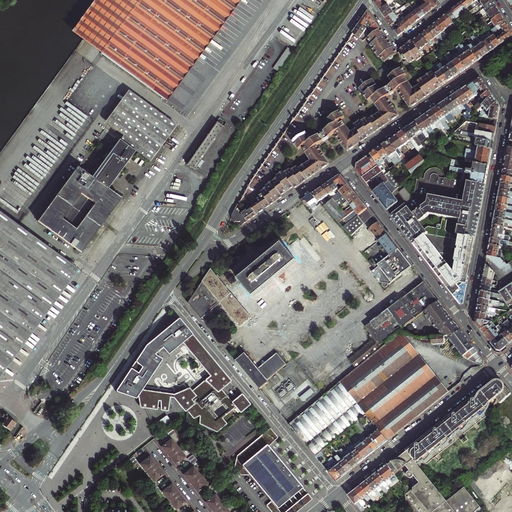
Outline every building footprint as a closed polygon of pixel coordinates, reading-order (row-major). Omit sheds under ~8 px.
[(92,46),(164,99),(234,0),(111,0),(83,39),(92,46)] [(379,10),(384,7),(381,3),(383,0),(375,0),(374,3),(377,7),(379,10)] [(434,0),(431,0),(426,3),(431,10),(434,8),(438,5),(436,4),(434,1),(434,0)] [(472,7),(466,0),(463,0),(463,1),(461,2),(466,10),(468,13),(471,11),(469,9),(472,7)] [(477,6),(473,0),(466,0),(472,7),(473,9),(477,6)] [(480,12),(493,2),(491,0),(484,0),(481,3),(479,4),(477,6),(480,9),(473,14),(474,16),(480,12)] [(466,10),(461,2),(459,4),(457,6),(462,14),(466,10)] [(484,17),(496,7),(495,4),(493,2),(480,12),(484,17)] [(426,4),(420,8),(425,15),(428,13),(431,10),(426,3),(426,4)] [(384,7),(379,10),(381,13),(383,15),(392,8),(391,7),(390,7),(388,4),(384,7)] [(414,9),(414,10),(420,19),(423,17),(425,15),(420,8),(419,6),(418,7),(414,9)] [(462,14),(457,6),(452,9),(450,11),(456,19),(462,14)] [(487,25),(501,15),(499,11),(496,7),(484,17),(482,17),(483,18),(487,25)] [(392,8),(383,15),(384,17),(386,19),(398,10),(397,9),(393,11),(392,10),(393,9),(392,8)] [(398,10),(386,19),(387,21),(388,22),(395,18),(396,17),(395,14),(396,14),(401,11),(400,9),(398,10)] [(410,13),(411,14),(416,22),(418,21),(420,19),(414,10),(410,13)] [(368,11),(363,20),(368,23),(366,25),(368,27),(373,19),(372,17),(368,11)] [(456,19),(450,11),(448,12),(447,14),(452,22),(456,19)] [(402,21),(407,29),(410,27),(412,26),(405,16),(403,12),(400,14),(401,15),(404,19),(402,21)] [(405,16),(412,26),(414,24),(416,22),(411,14),(407,16),(407,15),(405,16)] [(452,22),(447,14),(444,16),(442,18),(451,31),(453,30),(452,29),(452,28),(451,26),(454,24),(452,22)] [(496,28),(506,21),(504,18),(501,15),(487,25),(489,28),(494,24),(496,28)] [(395,18),(388,22),(390,25),(391,26),(395,23),(398,21),(400,19),(399,18),(397,20),(395,18)] [(451,31),(442,18),(439,20),(437,22),(445,34),(448,37),(449,40),(451,38),(448,34),(451,31)] [(487,25),(483,18),(479,21),(486,30),(489,28),(487,25)] [(375,22),(373,19),(368,27),(368,28),(367,28),(366,29),(369,31),(370,30),(377,24),(375,22)] [(361,22),(359,24),(366,29),(367,28),(368,27),(366,25),(368,23),(363,20),(361,22)] [(397,25),(403,33),(405,31),(407,29),(402,21),(400,22),(398,21),(395,23),(397,25)] [(499,30),(501,33),(507,41),(511,38),(511,37),(511,30),(511,29),(506,21),(496,28),(492,31),(493,34),(499,30)] [(445,34),(437,22),(434,24),(432,26),(439,35),(443,42),(444,43),(449,40),(448,37),(445,39),(443,36),(445,34)] [(395,23),(391,26),(398,37),(401,34),(403,33),(397,25),(395,23)] [(358,27),(356,29),(368,38),(369,37),(369,36),(366,34),(368,32),(369,31),(366,29),(359,24),(358,27)] [(379,27),(377,24),(370,30),(374,34),(380,29),(379,27)] [(439,35),(432,26),(429,28),(427,30),(434,40),(439,48),(444,43),(443,42),(440,45),(438,42),(438,41),(436,38),(439,35)] [(354,32),(353,34),(364,42),(365,41),(363,40),(364,38),(366,40),(368,38),(356,29),(354,32)] [(371,36),(369,37),(368,38),(372,44),(371,45),(379,58),(381,57),(385,63),(398,54),(397,53),(392,46),(385,35),(380,29),(374,34),(372,35),(371,36)] [(434,40),(427,30),(424,31),(422,34),(429,44),(434,51),(436,50),(433,45),(432,45),(432,44),(431,42),(434,40)] [(486,34),(487,36),(495,49),(498,47),(499,46),(501,45),(495,37),(494,35),(493,36),(490,32),(486,34)] [(504,43),(507,41),(501,33),(495,37),(501,45),(504,43)] [(429,44),(422,34),(419,35),(417,38),(424,47),(428,53),(430,51),(426,45),(429,44)] [(495,49),(487,36),(484,38),(482,36),(481,36),(479,34),(478,35),(480,39),(490,53),(493,51),(495,49)] [(471,38),(476,45),(484,57),(487,55),(490,53),(480,39),(478,41),(474,35),(471,38)] [(424,47),(417,38),(415,39),(412,41),(423,57),(424,59),(429,55),(428,53),(425,55),(421,50),(424,47)] [(478,61),(481,59),(484,57),(476,45),(473,46),(467,38),(464,39),(468,45),(478,61)] [(423,57),(412,41),(407,46),(400,51),(409,64),(415,60),(416,62),(423,57)] [(458,44),(459,45),(472,65),(476,63),(478,61),(468,45),(465,47),(463,45),(462,46),(460,43),(458,44)] [(459,58),(466,69),(469,67),(472,65),(459,45),(458,46),(459,48),(458,49),(459,50),(458,51),(461,55),(462,54),(463,56),(459,58)] [(447,53),(460,73),(463,71),(466,69),(459,58),(455,61),(454,60),(455,60),(455,59),(452,55),(451,55),(449,52),(447,53)] [(447,67),(454,77),(458,75),(460,73),(447,53),(444,55),(446,58),(446,59),(449,63),(450,63),(451,64),(447,67)] [(436,65),(448,82),(451,79),(454,77),(447,67),(443,70),(442,69),(443,68),(443,67),(440,64),(439,63),(438,64),(437,63),(436,64),(436,65)] [(435,75),(442,86),(445,84),(448,82),(436,65),(432,67),(437,74),(435,75)] [(264,200),(263,201),(268,207),(278,200),(283,196),(282,195),(288,190),(294,187),(295,188),(302,184),(317,173),(316,172),(318,170),(319,171),(322,170),(330,164),(323,154),(317,146),(335,133),(342,142),(348,151),(357,145),(359,144),(358,143),(361,141),(361,142),(371,135),(386,125),(385,124),(388,122),(388,123),(389,122),(399,116),(393,107),(387,98),(392,94),(398,90),(404,100),(410,108),(420,102),(421,101),(420,100),(423,98),(424,99),(435,91),(442,86),(435,75),(433,72),(417,83),(419,86),(414,90),(409,83),(404,76),(406,75),(402,68),(389,77),(393,83),(389,86),(388,87),(386,88),(381,92),(373,80),(360,89),(368,101),(372,98),(375,102),(382,112),(370,120),(368,118),(362,122),(361,121),(354,125),(357,129),(351,133),(345,123),(344,122),(342,124),(340,121),(345,117),(341,111),(328,120),(331,125),(332,126),(312,140),(311,139),(307,134),(294,143),(299,150),(304,146),(306,149),(304,150),(306,153),(311,161),(300,168),(299,166),(293,170),(291,169),(285,173),(284,172),(278,176),(279,177),(267,186),(268,188),(262,192),(263,194),(261,195),(263,199),(264,200)] [(473,82),(482,93),(479,95),(482,98),(490,92),(485,86),(481,79),(478,79),(476,81),(473,82)] [(471,84),(468,86),(477,98),(479,100),(482,98),(479,95),(482,93),(473,82),(471,84)] [(465,88),(461,91),(470,101),(471,100),(473,103),(477,100),(476,99),(477,98),(468,86),(465,88)] [(120,140),(135,151),(149,161),(175,125),(128,91),(105,122),(123,135),(120,140)] [(458,93),(455,95),(464,106),(468,111),(463,115),(467,121),(471,117),(469,114),(471,112),(471,111),(472,110),(468,106),(466,105),(466,104),(470,101),(461,91),(458,93)] [(493,96),(491,94),(490,92),(482,98),(479,100),(481,103),(483,106),(493,96)] [(453,97),(450,98),(458,109),(461,113),(463,112),(462,111),(464,109),(461,106),(462,105),(463,106),(464,106),(455,95),(453,97)] [(481,115),(480,117),(482,117),(497,102),(495,99),(493,96),(483,106),(482,106),(485,109),(481,113),(481,114),(481,115)] [(448,100),(444,102),(455,118),(457,121),(458,120),(457,119),(458,118),(459,117),(462,114),(461,113),(458,109),(450,98),(448,100)] [(442,104),(439,107),(447,119),(449,122),(455,118),(444,102),(442,104)] [(500,106),(499,105),(497,102),(482,117),(486,118),(487,115),(489,115),(489,119),(490,119),(498,120),(500,108),(500,106)] [(483,106),(481,103),(475,107),(478,111),(482,106),(483,106)] [(436,109),(433,111),(445,129),(447,131),(450,129),(445,121),(447,119),(439,107),(436,109)] [(430,112),(427,115),(434,125),(436,128),(438,130),(441,129),(442,129),(443,129),(444,130),(445,129),(433,111),(430,112)] [(424,117),(421,118),(436,140),(441,147),(443,145),(436,135),(435,135),(435,134),(435,133),(434,130),(436,128),(434,125),(427,115),(424,117)] [(418,120),(416,122),(423,133),(426,131),(430,137),(431,137),(432,136),(435,141),(436,140),(421,118),(418,120)] [(497,125),(498,120),(490,119),(489,126),(497,128),(497,125)] [(187,164),(194,169),(224,127),(222,126),(219,124),(216,122),(187,164)] [(413,124),(410,126),(422,145),(423,146),(426,144),(424,140),(427,138),(423,133),(416,122),(413,124)] [(496,132),(497,128),(489,126),(476,124),(475,131),(495,135),(496,132)] [(407,129),(403,131),(414,146),(418,144),(420,147),(422,145),(410,126),(407,129)] [(494,139),(495,135),(475,131),(460,128),(453,135),(454,135),(476,139),(481,140),(494,142),(494,139)] [(400,133),(397,135),(405,145),(408,143),(409,144),(409,146),(411,149),(413,148),(414,149),(415,148),(414,146),(403,131),(400,133)] [(393,138),(389,141),(402,160),(405,164),(408,168),(412,174),(425,162),(420,155),(417,157),(414,159),(413,158),(411,160),(412,161),(408,163),(406,160),(407,160),(405,157),(406,156),(404,153),(403,154),(399,149),(405,145),(397,135),(393,138)] [(479,148),(492,150),(493,146),(494,142),(481,140),(476,139),(475,147),(479,148)] [(135,151),(120,140),(119,140),(91,178),(108,189),(135,151)] [(385,143),(381,146),(391,160),(395,166),(395,165),(396,166),(397,167),(400,165),(400,163),(400,162),(402,160),(389,141),(385,143)] [(379,148),(376,150),(382,158),(385,156),(385,157),(388,161),(389,161),(391,160),(381,146),(379,148)] [(417,157),(420,155),(415,148),(414,149),(413,148),(411,149),(417,157)] [(476,164),(489,166),(491,154),(492,150),(479,148),(478,153),(477,152),(477,151),(468,150),(468,151),(467,151),(465,150),(463,156),(466,156),(467,156),(467,158),(475,160),(476,159),(477,159),(476,164)] [(374,152),(370,154),(382,171),(384,170),(384,168),(382,166),(382,165),(385,163),(382,158),(376,150),(374,152)] [(388,181),(396,190),(402,185),(390,172),(385,175),(382,171),(370,154),(356,164),(356,166),(356,170),(370,188),(373,192),(388,181)] [(511,158),(506,157),(505,161),(504,167),(503,171),(511,172),(511,158)] [(487,175),(489,166),(476,164),(475,164),(474,172),(454,168),(455,160),(452,160),(450,171),(454,172),(454,173),(456,173),(456,172),(462,173),(461,180),(462,181),(467,182),(485,185),(487,175)] [(391,215),(396,221),(405,233),(415,247),(422,256),(449,291),(459,304),(463,303),(467,284),(471,264),(474,248),(476,238),(480,215),(485,190),(485,185),(467,182),(463,202),(458,201),(462,181),(461,180),(445,177),(445,176),(445,175),(445,173),(444,172),(443,170),(442,169),(440,168),(438,167),(436,166),(435,166),(433,166),(431,167),(429,167),(428,168),(426,170),(425,171),(424,172),(424,174),(423,176),(417,175),(414,192),(428,195),(428,203),(413,214),(405,203),(391,215)] [(108,189),(91,178),(77,167),(38,221),(81,253),(121,198),(108,189)] [(511,172),(503,171),(503,174),(502,177),(511,179),(511,172)] [(340,191),(348,185),(345,180),(341,176),(339,176),(336,178),(333,180),(340,191)] [(511,179),(502,177),(502,181),(501,184),(511,186),(511,179)] [(340,191),(333,180),(330,182),(328,183),(336,194),(340,191)] [(383,205),(387,210),(398,202),(392,194),(396,190),(388,181),(373,192),(377,198),(383,205)] [(336,194),(328,183),(325,185),(322,187),(329,195),(331,197),(332,196),(333,197),(336,194)] [(511,186),(501,184),(500,188),(500,191),(511,193),(511,186)] [(336,202),(343,196),(352,189),(350,187),(348,185),(340,191),(336,194),(333,197),(332,198),(333,199),(336,202)] [(329,195),(322,187),(318,190),(312,194),(319,202),(329,195)] [(398,191),(407,202),(412,198),(404,187),(398,191)] [(341,204),(342,205),(356,194),(354,192),(352,189),(343,196),(346,200),(345,200),(342,202),(342,203),(341,204)] [(511,193),(500,191),(499,195),(498,198),(511,200),(511,193)] [(319,202),(312,194),(309,197),(304,200),(314,211),(322,204),(319,202)] [(349,203),(351,206),(360,199),(358,197),(356,194),(342,205),(343,207),(345,206),(345,207),(348,204),(349,203)] [(511,200),(498,198),(498,202),(497,205),(511,208),(511,204),(511,200)] [(325,207),(339,223),(348,216),(344,212),(336,202),(333,199),(325,207)] [(347,209),(344,212),(348,216),(363,204),(361,202),(360,199),(351,206),(353,208),(349,211),(347,209)] [(263,201),(253,208),(258,214),(263,211),(263,210),(268,207),(263,201)] [(352,236),(373,216),(368,210),(363,204),(348,216),(339,223),(352,236)] [(511,207),(511,208),(497,205),(496,209),(496,212),(511,215),(511,207)] [(237,207),(236,207),(233,213),(232,215),(232,217),(232,218),(233,219),(233,220),(234,221),(235,222),(237,221),(238,221),(239,222),(240,221),(241,221),(243,224),(258,214),(253,208),(244,214),(243,213),(241,214),(237,207)] [(0,372),(73,265),(0,212),(0,372)] [(511,215),(496,212),(495,216),(494,219),(511,222),(511,219),(511,215)] [(511,222),(494,219),(494,223),(493,226),(504,228),(507,229),(508,225),(511,225),(511,222)] [(373,236),(374,235),(382,229),(380,226),(378,223),(369,230),(373,236)] [(504,228),(493,226),(492,232),(490,239),(509,242),(510,237),(505,236),(505,232),(504,231),(504,228)] [(377,242),(378,242),(387,235),(385,232),(382,229),(374,235),(378,240),(376,241),(377,242)] [(378,247),(387,258),(398,249),(394,243),(387,235),(378,242),(380,245),(378,247)] [(509,242),(490,239),(490,242),(489,245),(508,249),(509,242)] [(242,284),(232,293),(208,266),(190,306),(202,319),(219,303),(240,327),(252,317),(235,299),(246,290),(260,305),(263,302),(268,303),(270,297),(273,299),(269,287),(274,286),(273,283),(280,286),(281,283),(284,284),(287,277),(288,277),(292,273),(293,275),(321,266),(297,240),(289,246),(292,254),(281,242),(238,280),(242,284)] [(508,249),(489,245),(489,249),(488,252),(498,254),(499,249),(501,250),(500,251),(507,252),(508,249)] [(389,285),(412,267),(406,260),(398,249),(387,258),(378,265),(379,266),(377,267),(372,272),(380,283),(382,283),(382,284),(382,286),(383,286),(384,287),(385,287),(386,287),(388,286),(388,285),(388,284),(389,285)] [(501,259),(487,257),(487,258),(487,259),(488,259),(505,274),(506,274),(511,269),(511,284),(499,293),(501,296),(501,297),(511,311),(511,310),(511,309),(511,261),(511,263),(508,264),(505,263),(501,259)] [(485,269),(484,274),(494,276),(494,273),(485,265),(485,269)] [(482,283),(482,286),(492,288),(496,289),(497,286),(493,286),(492,286),(493,282),(483,280),(482,283)] [(348,360),(354,368),(356,370),(387,344),(385,342),(424,312),(438,301),(424,282),(365,328),(374,339),(348,360)] [(481,289),(480,292),(495,295),(501,296),(499,293),(498,292),(493,291),(491,292),(492,288),(482,286),(481,289)] [(480,295),(479,299),(500,303),(501,299),(495,298),(495,295),(480,292),(480,295)] [(478,303),(478,306),(492,309),(493,305),(499,306),(500,303),(479,299),(478,303)] [(449,336),(453,336),(461,330),(454,322),(445,310),(438,301),(424,312),(443,337),(449,336)] [(477,310),(476,313),(491,316),(495,317),(496,314),(494,313),(495,310),(492,309),(478,306),(477,310)] [(476,317),(475,320),(492,323),(494,322),(494,321),(494,320),(490,319),(491,316),(476,313),(476,317)] [(242,394),(241,394),(232,401),(227,395),(221,399),(216,393),(222,389),(230,382),(231,381),(230,380),(179,319),(178,318),(146,345),(116,390),(113,394),(114,394),(133,401),(134,400),(136,398),(137,404),(138,408),(138,409),(140,410),(146,410),(155,411),(156,403),(158,403),(159,410),(159,412),(165,413),(166,413),(166,412),(168,399),(171,399),(183,413),(184,414),(186,412),(193,419),(198,417),(199,417),(199,419),(199,425),(216,433),(226,425),(220,418),(233,408),(239,415),(250,405),(250,404),(250,403),(242,394)] [(478,327),(481,331),(484,329),(483,327),(483,325),(486,325),(487,327),(492,323),(475,320),(475,323),(478,327)] [(505,328),(511,336),(511,325),(511,324),(508,320),(502,324),(505,328)] [(482,333),(484,335),(495,326),(492,323),(487,327),(484,329),(481,331),(482,333)] [(501,334),(509,344),(511,341),(511,336),(505,328),(503,330),(499,325),(496,328),(498,330),(501,334)] [(486,337),(487,339),(498,330),(496,328),(495,326),(484,335),(486,337)] [(469,340),(461,330),(453,336),(450,339),(464,358),(481,366),(483,364),(484,360),(469,340)] [(489,341),(491,343),(501,334),(498,330),(487,339),(489,341)] [(509,344),(501,334),(491,343),(494,348),(496,350),(500,351),(509,344)] [(358,405),(417,358),(398,335),(387,344),(356,370),(341,382),(340,383),(358,405)] [(444,343),(443,337),(421,338),(421,340),(430,340),(430,344),(432,346),(442,345),(444,343)] [(245,354),(235,361),(259,390),(269,383),(267,381),(287,365),(278,354),(259,369),(258,370),(245,354)] [(375,427),(434,380),(417,358),(358,405),(367,416),(375,427)] [(354,368),(340,380),(341,382),(356,370),(354,368)] [(329,388),(331,390),(340,383),(341,382),(340,380),(329,388)] [(387,441),(446,394),(434,380),(375,427),(387,441)] [(358,405),(340,383),(331,390),(329,391),(324,396),(289,425),(307,447),(358,405)] [(498,401),(501,405),(511,394),(502,384),(500,386),(500,385),(499,385),(498,385),(498,384),(497,384),(496,384),(495,384),(493,384),(491,385),(490,384),(489,385),(480,391),(482,393),(479,395),(478,393),(475,396),(472,398),(475,400),(474,400),(473,400),(472,401),(472,402),(471,402),(470,402),(469,402),(468,403),(467,403),(467,404),(466,404),(464,406),(462,408),(455,413),(457,415),(456,416),(455,416),(454,416),(453,414),(448,418),(445,421),(447,423),(444,425),(442,423),(434,429),(436,432),(435,433),(434,432),(432,432),(430,433),(429,433),(427,434),(426,435),(424,436),(427,439),(420,446),(421,447),(419,446),(419,447),(418,447),(418,448),(414,444),(413,445),(405,451),(406,452),(417,466),(423,461),(424,463),(425,463),(427,461),(428,460),(430,458),(431,456),(433,453),(442,447),(443,449),(445,447),(446,445),(448,444),(450,441),(451,439),(455,436),(461,432),(462,434),(465,431),(467,429),(468,428),(468,427),(469,427),(469,426),(470,425),(471,424),(472,423),(473,422),(474,422),(479,417),(481,419),(482,418),(483,417),(484,416),(485,415),(486,414),(487,411),(488,411),(489,409),(489,408),(490,405),(489,405),(496,399),(498,401)] [(300,397),(303,401),(314,392),(311,388),(300,397)] [(221,399),(227,395),(222,389),(216,393),(221,399)] [(367,416),(358,405),(307,447),(316,457),(321,453),(333,443),(338,439),(354,427),(367,416)] [(2,424),(11,431),(16,423),(8,417),(9,416),(5,413),(2,417),(5,420),(2,424)] [(170,422),(166,417),(165,417),(156,423),(156,424),(156,425),(160,430),(161,430),(170,423),(170,422)] [(360,435),(374,452),(381,446),(387,441),(375,427),(365,435),(357,424),(354,427),(360,435)] [(165,432),(169,437),(175,433),(171,428),(165,432)] [(241,475),(249,475),(270,501),(271,501),(271,502),(270,503),(266,506),(271,511),(296,511),(310,501),(311,500),(311,499),(311,498),(310,497),(269,447),(269,446),(277,438),(277,437),(277,436),(271,429),(270,428),(269,429),(237,456),(234,467),(240,474),(241,475)] [(353,446),(364,459),(369,455),(374,452),(360,435),(358,436),(361,440),(353,446)] [(173,462),(175,465),(185,457),(170,439),(161,447),(163,450),(173,462)] [(348,451),(359,464),(362,461),(364,459),(353,446),(352,444),(347,449),(348,451)] [(340,453),(353,468),(356,466),(359,464),(348,451),(345,453),(342,450),(339,452),(340,453)] [(335,458),(347,473),(351,470),(353,468),(340,453),(338,455),(335,452),(333,454),(335,458)] [(479,511),(481,510),(479,507),(463,488),(446,502),(419,469),(417,466),(406,452),(398,459),(395,461),(393,461),(391,462),(390,462),(391,463),(388,466),(395,475),(405,468),(409,473),(408,474),(408,475),(408,476),(408,477),(409,478),(410,479),(412,478),(413,478),(418,484),(406,495),(406,501),(407,503),(405,504),(410,511),(411,511),(479,511)] [(187,459),(191,464),(196,460),(192,454),(187,459)] [(128,461),(132,467),(138,462),(133,456),(128,461)] [(139,464),(153,482),(163,474),(161,471),(151,459),(149,456),(139,464)] [(328,460),(330,463),(342,477),(345,475),(347,473),(335,458),(333,459),(335,461),(335,462),(331,458),(328,460)] [(330,463),(324,467),(336,482),(339,479),(342,477),(330,463)] [(395,475),(388,466),(387,465),(383,468),(377,473),(385,482),(387,480),(391,484),(398,478),(395,475)] [(195,490),(197,492),(207,484),(192,466),(182,474),(185,478),(195,490)] [(385,482),(377,473),(374,475),(372,477),(382,490),(387,496),(390,494),(387,491),(387,490),(385,488),(388,485),(385,482)] [(382,490),(372,477),(369,479),(366,482),(376,494),(379,497),(382,495),(379,492),(382,490)] [(208,486),(213,492),(218,488),(214,482),(208,486)] [(376,494),(366,482),(363,484),(360,486),(371,499),(373,502),(376,500),(373,497),(376,494)] [(150,488),(154,494),(160,490),(155,484),(150,488)] [(161,492),(175,509),(185,501),(183,498),(174,487),(171,484),(161,492)] [(371,499),(360,486),(357,489),(354,491),(365,504),(367,507),(370,505),(368,502),(371,499)] [(365,504),(354,491),(348,496),(354,503),(361,511),(364,510),(361,507),(365,504)] [(212,511),(228,511),(229,511),(215,494),(204,502),(207,505),(212,511)]
